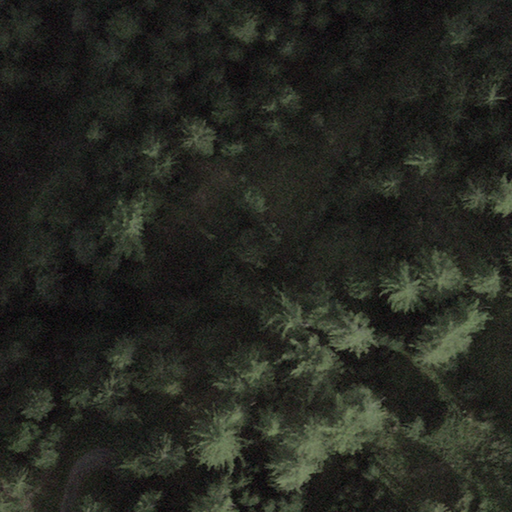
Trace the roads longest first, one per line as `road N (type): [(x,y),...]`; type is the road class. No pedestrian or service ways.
road 1 (track): [(104,456),(161,401),(219,362),(251,325),(325,163),(449,0)]
road 2 (track): [(120,511),(122,477),(104,456),(77,472),(64,511)]
